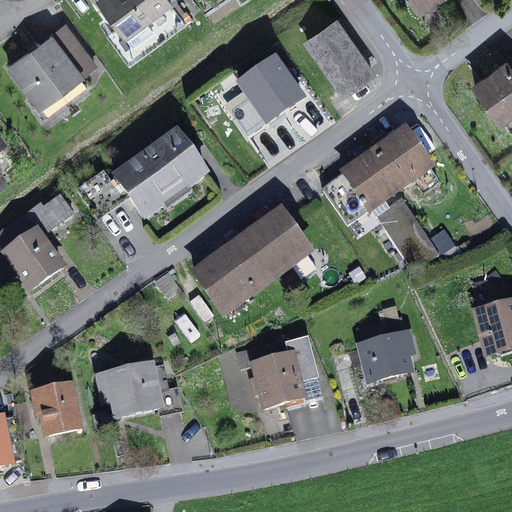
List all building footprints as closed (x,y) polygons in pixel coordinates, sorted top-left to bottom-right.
[(107,37),(130,67),(187,24),(170,2),(168,0),(100,0),(99,1),(119,28),(107,37)] [(410,0),(420,13),(438,0),(410,0)] [(343,93),(372,74),(336,22),(307,42),(343,93)] [(87,85),(81,77),(95,66),(65,26),(37,47),(35,44),(27,49),(30,52),(10,67),(40,107),(41,106),(46,113),(50,113),(87,85)] [(500,121),(511,112),(511,71),(506,63),(475,85),(500,121)] [(242,87),(267,124),(301,102),(292,89),(300,83),(291,71),(283,76),(275,65),(242,87)] [(380,151),(374,155),(373,158),(398,194),(400,192),(401,193),(417,182),(413,177),(426,167),(430,172),(433,171),(406,133),(390,144),(380,151)] [(186,184),(189,189),(206,177),(177,136),(116,179),(131,201),(145,220),(164,207),(160,202),(186,184)] [(390,144),(386,138),(376,145),(380,151),(390,144)] [(323,193),(348,229),(398,194),(373,158),(323,193)] [(413,177),(417,182),(430,172),(426,167),(413,177)] [(78,193),(96,220),(122,201),(110,184),(104,175),(78,193)] [(96,220),(99,223),(131,201),(116,179),(110,184),(122,201),(96,220)] [(164,207),(167,212),(193,194),(189,189),(186,184),(160,202),(164,207)] [(61,199),(45,210),(42,207),(0,237),(0,248),(31,292),(62,270),(40,240),(74,216),(61,199)] [(377,218),(414,274),(439,258),(402,202),(377,218)] [(207,268),(195,277),(221,313),(223,312),(288,264),(292,269),(300,280),(315,268),(304,253),(305,251),(279,215),(242,242),(232,249),(229,245),(204,264),(207,268)] [(225,240),(229,245),(232,249),(242,242),(235,233),(225,240)] [(223,312),(227,317),(292,269),(288,264),(223,312)] [(166,279),(156,285),(167,301),(177,294),(166,279)] [(511,310),(479,319),(488,353),(498,351),(511,346),(511,310)] [(410,374),(406,357),(412,355),(408,338),(405,339),(401,322),(359,332),(364,349),(361,350),(365,366),(370,384),(410,374)] [(303,401),(299,386),(317,381),(307,342),(287,347),(287,344),(237,357),(241,372),(255,369),(258,380),(251,382),(254,393),(261,391),(262,396),(265,410),(285,405),(303,401)] [(500,357),(511,354),(511,346),(498,351),(500,357)] [(350,353),(354,368),(365,366),(361,350),(350,353)] [(115,421),(160,411),(156,395),(168,393),(163,368),(98,382),(103,403),(111,402),(115,421)] [(67,392),(63,375),(39,380),(42,397),(33,399),(37,418),(44,416),(47,434),(77,428),(69,392),(67,392)] [(286,411),(323,402),(317,381),(299,386),(303,401),(285,405),(286,411)] [(161,418),(180,414),(176,391),(168,393),(156,395),(160,411),(161,418)] [(21,432),(32,429),(27,405),(15,407),(21,432)] [(0,467),(23,463),(14,421),(0,423),(0,467)] [(48,440),(78,434),(77,428),(47,434),(48,440)]
